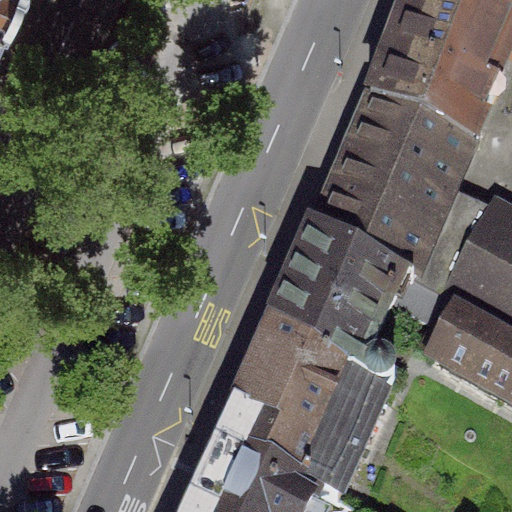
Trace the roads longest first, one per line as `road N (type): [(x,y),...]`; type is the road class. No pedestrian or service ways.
road 1 (secondary): [(115,511),(336,0)]
road 2 (secondary): [(86,0),(0,206)]
road 3 (unknown): [(276,135),(169,127),(147,142)]
